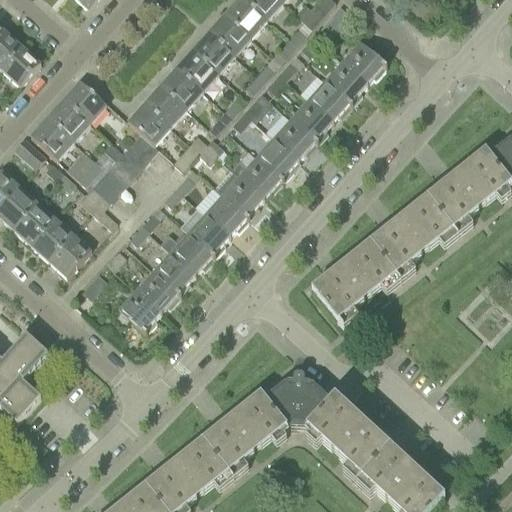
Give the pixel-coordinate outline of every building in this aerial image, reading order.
[(69,0),(70,0),(88,17),(103,0),(69,0)] [(272,0),(242,0),(240,3),(266,27),(282,9),(272,0)] [(272,0),(282,9),(290,0),(272,0)] [(335,9),(325,0),(324,0),(310,16),(303,10),(294,20),(311,36),(335,9)] [(240,3),(224,21),(250,45),(266,27),(240,3)] [(350,23),(339,12),(314,39),(315,40),(313,43),(319,50),(323,53),(350,23)] [(224,21),(208,39),(234,62),(250,45),(224,21)] [(298,35),(288,46),(295,53),(305,41),(298,35)] [(0,40),(0,76),(0,77),(21,54),(3,38),(0,40)] [(208,39),(192,56),(218,80),(234,62),(208,39)] [(311,42),(299,56),(307,63),(319,50),(313,43),(311,42)] [(295,53),(288,46),(277,58),(284,65),(295,53)] [(359,49),(341,69),(365,91),(372,84),(375,86),(386,73),(359,49)] [(21,54),(0,77),(19,93),(39,71),(21,54)] [(192,56),(176,74),(202,98),(218,80),(192,56)] [(289,68),(278,81),(285,88),(297,75),(289,68)] [(341,69),(324,88),(351,112),(361,101),(359,98),(365,91),(341,69)] [(266,71),(256,82),(263,88),(273,77),(266,71)] [(176,74),(160,92),(186,116),(202,98),(176,74)] [(285,88),(278,81),(266,94),(274,101),(285,88)] [(263,88),(256,82),(245,94),(252,100),(263,88)] [(79,88),(63,107),(89,130),(106,112),(79,88)] [(324,88),(307,107),(331,129),(338,122),(340,124),(351,112),(324,88)] [(160,92),(144,109),(170,133),(186,116),(160,92)] [(234,106),(223,117),(230,124),(241,112),(234,106)] [(63,107),(46,125),(73,149),(89,130),(63,107)] [(255,107),(243,119),(251,126),(262,113),(255,107)] [(307,107),(290,126),(317,150),(327,139),(325,137),(331,129),(307,107)] [(127,128),(128,129),(140,139),(153,152),(170,133),(144,109),(127,128)] [(223,117),(212,130),(220,136),(230,124),(223,117)] [(251,126),(243,119),(232,132),(239,139),(251,126)] [(73,149),(46,125),(30,143),(57,166),(73,149)] [(290,126),(272,145),(297,167),(303,160),(306,162),(317,150),(290,126)] [(121,137),(133,147),(140,139),(128,129),(121,137)] [(158,156),(153,152),(140,139),(133,147),(132,148),(150,164),(158,156)] [(196,142),(189,150),(199,159),(205,152),(206,151),(196,142)] [(206,151),(205,152),(205,153),(216,163),(223,156),(216,150),(212,146),(211,145),(206,151)] [(272,145),(255,164),(282,188),(293,177),(290,175),(297,167),(272,145)] [(24,146),(14,156),(36,175),(45,165),(24,146)] [(511,150),(509,147),(488,163),(510,190),(511,189),(511,188),(511,150)] [(132,148),(124,157),(142,173),(150,164),(132,148)] [(110,150),(103,157),(115,167),(116,165),(121,160),(110,150)] [(189,150),(172,169),(182,178),(197,161),(199,159),(189,150)] [(199,159),(197,161),(209,171),(216,163),(205,153),(205,152),(199,159)] [(121,160),(116,165),(135,182),(142,173),(124,157),(121,160)] [(511,193),(511,192),(510,190),(488,163),(485,159),(484,160),(428,205),(430,207),(451,234),(453,236),(467,225),(477,216),(476,214),(482,209),(484,211),(495,202),(509,191),(511,193)] [(238,167),(231,176),(263,205),(269,198),(272,200),(282,188),(255,164),(246,174),(238,167)] [(115,167),(109,174),(127,190),(135,182),(116,165),(115,167)] [(94,167),(77,186),(85,193),(102,174),(94,167)] [(51,169),(45,177),(57,188),(63,181),(51,169)] [(109,174),(101,182),(119,199),(127,190),(109,174)] [(212,194),(213,195),(247,226),(258,215),(256,212),(263,205),(231,176),(230,175),(212,194)] [(0,177),(0,214),(19,193),(0,177)] [(63,181),(57,188),(69,199),(75,192),(75,191),(63,181)] [(101,182),(93,191),(111,207),(119,199),(101,182)] [(186,183),(175,195),(182,202),(193,189),(186,183)] [(93,191),(85,200),(100,213),(103,216),(111,207),(93,191)] [(0,214),(0,224),(13,236),(37,210),(19,193),(0,214)] [(182,202),(175,195),(163,208),(170,215),(182,202)] [(196,214),(203,221),(228,244),(234,237),(237,237),(247,226),(213,195),(196,214)] [(85,200),(78,207),(93,220),(100,213),(85,200)] [(394,280),(395,282),(409,271),(420,262),(419,260),(425,255),(427,257),(438,248),(452,237),(454,240),(455,239),(453,236),(451,234),(430,207),(428,205),(370,251),(372,253),(394,280)] [(13,236),(31,252),(55,226),(37,210),(13,236)] [(103,216),(100,213),(93,220),(110,236),(117,229),(103,217),(103,216)] [(152,221),(140,233),(148,240),(159,227),(152,221)] [(203,221),(187,240),(213,264),(224,253),(222,250),(228,244),(203,221)] [(31,252),(49,269),(73,242),(55,226),(31,252)] [(148,240),(140,233),(129,246),(136,253),(148,240)] [(160,251),(169,259),(194,281),(200,274),(203,276),(213,264),(187,240),(179,249),(169,240),(160,251)] [(73,242),(49,269),(67,285),(90,258),(73,242)] [(395,282),(394,280),(372,253),(370,251),(313,296),(312,297),(337,329),(338,328),(352,317),(363,308),(361,306),(368,300),(370,302),(380,294),(395,283),(397,286),(398,285),(395,282)] [(118,257),(106,271),(113,278),(125,264),(118,257)] [(169,259),(153,278),(179,302),(190,291),(187,288),(194,281),(169,259)] [(153,278),(135,297),(159,319),(166,312),(169,314),(179,302),(153,278)] [(81,299),(91,308),(108,289),(98,280),(81,299)] [(159,319),(135,297),(110,325),(123,336),(130,329),(144,341),(155,329),(153,326),(159,319)] [(26,341),(2,368),(0,365),(0,413),(17,429),(40,404),(22,387),(47,360),(26,341)] [(331,408),(312,391),(308,395),(303,394),(304,384),(301,381),(296,381),(293,383),(293,389),(292,394),(287,394),(285,390),(265,405),(287,432),(292,428),(300,429),(305,433),(307,434),(304,437),(305,438),(331,408)] [(265,405),(264,406),(261,402),(260,403),(246,414),(245,414),(232,425),(231,426),(217,437),(216,437),(204,447),(206,449),(227,476),(226,477),(228,480),(241,469),(242,468),(252,460),(253,460),(252,459),(251,457),(258,452),(259,453),(260,454),(270,446),(271,445),(285,434),(287,437),(287,436),(288,436),(286,433),(287,432),(265,405)] [(388,455),(362,431),(334,405),(331,408),(305,438),(307,436),(320,448),(330,457),(331,458),(331,457),(333,456),(339,462),(338,463),(337,464),(338,464),(347,473),(348,474),(360,485),(358,488),(388,455)] [(228,480),(226,477),(227,476),(206,449),(204,447),(203,448),(202,449),(189,459),(188,460),(174,471),(160,482),(159,483),(146,493),(148,495),(161,511),(187,511),(195,506),(196,505),(195,505),(194,503),(201,498),(202,499),(203,500),(203,499),(213,492),(214,491),(227,480),(230,483),(228,480)] [(415,480),(388,455),(358,488),(358,489),(361,486),(373,498),(374,498),(383,507),(384,508),(385,507),(386,506),(392,511),(391,511),(437,511),(443,506),(415,480)] [(161,511),(148,495),(146,493),(146,494),(145,494),(132,505),(131,506),(122,511),(161,511)]
